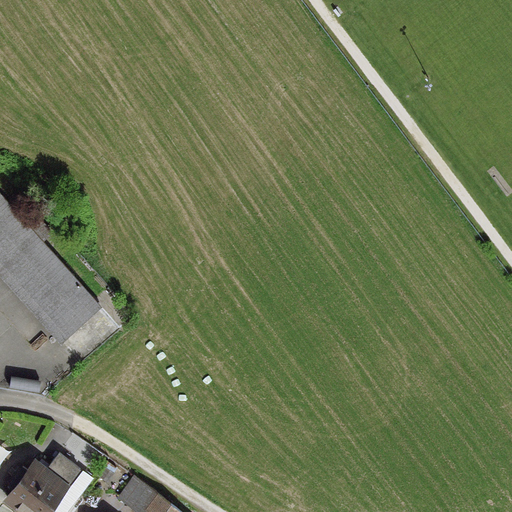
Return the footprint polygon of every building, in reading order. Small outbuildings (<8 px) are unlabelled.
[(0,275),(59,341),(97,306),(39,241),(49,232),(18,198),(8,207),(0,197),(0,275)] [(68,434),(60,444),(74,455),(73,456),(84,465),(95,451),(83,442),(81,444),(68,434)] [(43,511),(77,468),(57,452),(44,469),(32,461),(25,470),(21,466),(7,484),(11,488),(5,497),(24,511),(43,511)] [(137,511),(140,511),(144,507),(154,493),(155,492),(133,476),(117,497),(137,511)] [(179,511),(154,493),(144,507),(149,511),(179,511)]
